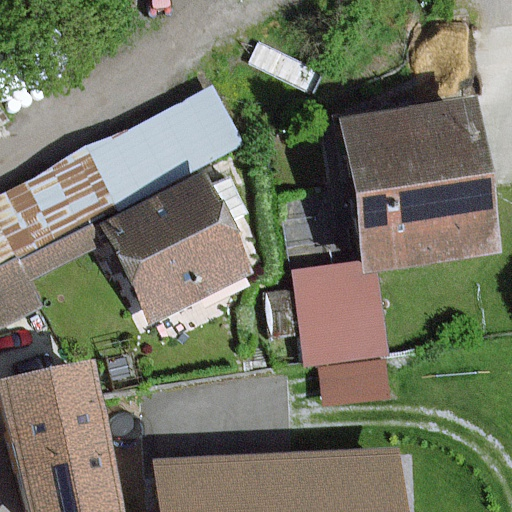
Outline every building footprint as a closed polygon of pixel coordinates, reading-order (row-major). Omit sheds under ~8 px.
[(244,152),(212,87),(0,190),(0,270),(91,226),(108,217),(202,172),(244,152)] [(473,100),(344,120),(366,260),(368,273),(383,271),(496,253),(473,100)] [(202,172),(108,217),(156,315),(250,270),(202,172)] [(0,270),(0,316),(31,303),(21,278),(99,240),(91,226),(0,270)] [(368,273),(366,260),(293,271),(305,371),(385,361),(383,271),(368,273)] [(119,511),(86,368),(5,387),(33,511),(119,511)] [(400,511),(397,455),(162,467),(164,511),(400,511)]
